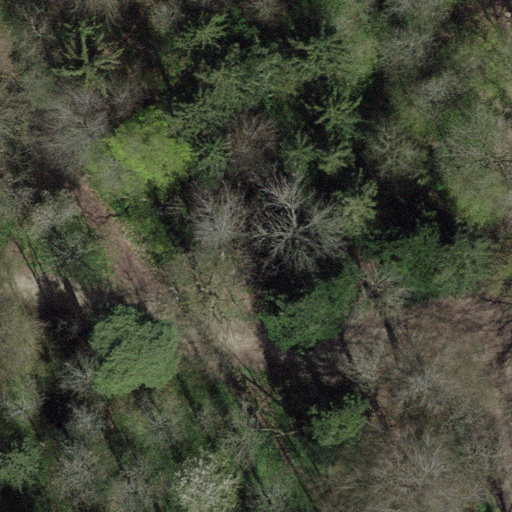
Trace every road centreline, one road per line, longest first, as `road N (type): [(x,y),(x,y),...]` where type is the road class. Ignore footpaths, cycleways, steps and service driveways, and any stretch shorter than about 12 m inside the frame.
road 1 (track): [(511,373),(181,328),(0,287)]
road 2 (track): [(511,363),(505,208),(511,1)]
road 3 (motorway): [(0,93),(151,0)]
